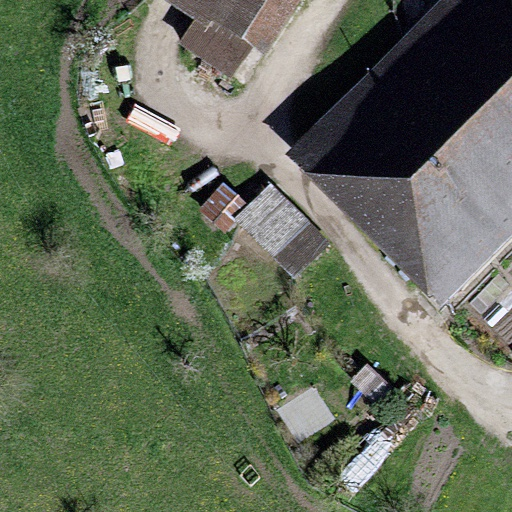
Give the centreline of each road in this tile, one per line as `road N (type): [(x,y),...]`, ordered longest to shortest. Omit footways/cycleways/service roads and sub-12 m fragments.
road 1 (track): [(511,403),(464,385),(260,158),(194,143),(148,106),(148,51),(159,31)]
road 2 (track): [(260,158),(279,83),(343,0)]
